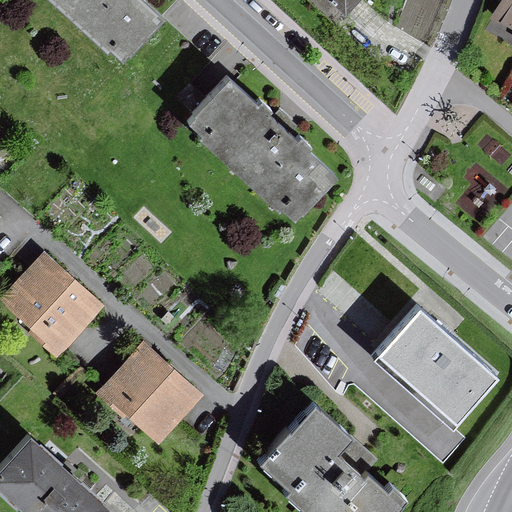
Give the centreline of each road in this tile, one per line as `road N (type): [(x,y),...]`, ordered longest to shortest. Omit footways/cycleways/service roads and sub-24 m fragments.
road 1 (residential): [(199,511),(266,340),(376,173)]
road 2 (residential): [(218,0),(355,126),(376,173)]
road 3 (residential): [(376,173),(417,106),(462,0)]
road 4 (residential): [(376,173),(396,208),(511,303)]
